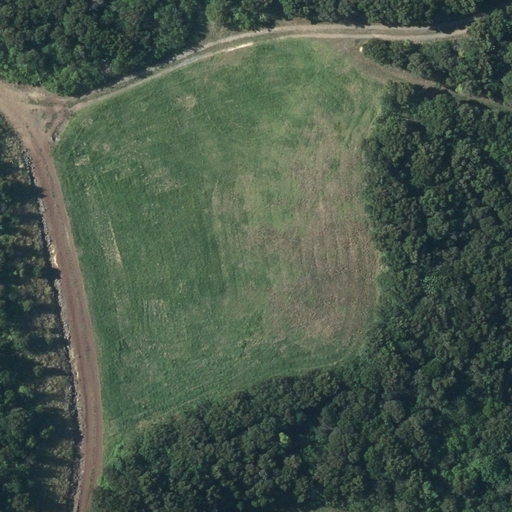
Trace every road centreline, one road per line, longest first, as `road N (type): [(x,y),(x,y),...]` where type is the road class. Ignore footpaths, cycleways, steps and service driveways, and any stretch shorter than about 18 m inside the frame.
road 1 (track): [(42,131),(254,44),(445,44),(511,9)]
road 2 (track): [(42,131),(93,274),(106,433),(91,511)]
road 3 (track): [(317,50),(429,100),(511,125)]
